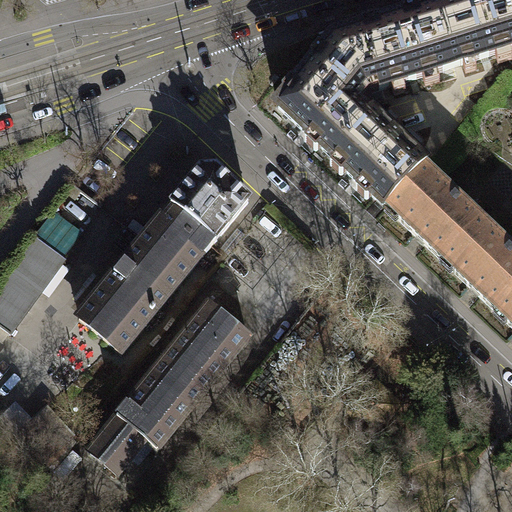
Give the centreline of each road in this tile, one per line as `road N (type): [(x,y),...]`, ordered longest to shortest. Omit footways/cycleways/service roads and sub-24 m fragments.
road 1 (tertiary): [(511,391),(208,103),(123,49)]
road 2 (secondary): [(279,0),(123,49)]
road 3 (secondary): [(0,125),(87,89),(123,49)]
road 4 (secondary): [(123,49),(48,36),(0,47)]
